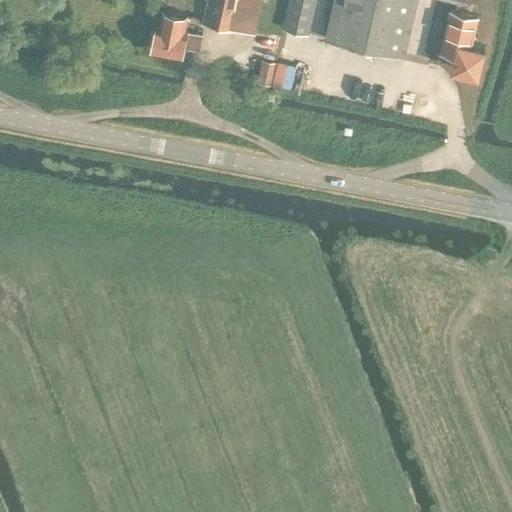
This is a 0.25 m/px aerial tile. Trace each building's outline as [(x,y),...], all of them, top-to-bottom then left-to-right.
[(260,0),(206,0),(201,22),(254,33),(260,10),(258,10),(260,0)] [(306,33),(314,0),(289,0),(283,28),(306,33)] [(416,0),(333,0),(325,37),(403,55),(416,0)] [(448,7),(439,51),(452,54),(449,67),(478,73),(485,44),(473,42),(479,14),(448,7)] [(162,8),(159,24),(156,23),(150,49),(182,55),(184,45),(192,47),(193,43),(200,44),(202,33),(185,29),(188,13),(162,8)] [(270,83),(274,61),(263,59),(259,80),(270,83)]
